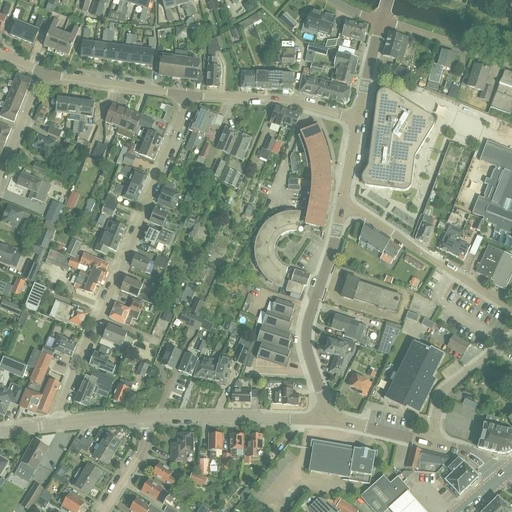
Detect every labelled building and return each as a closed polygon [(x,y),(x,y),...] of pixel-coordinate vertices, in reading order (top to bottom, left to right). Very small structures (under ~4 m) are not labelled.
[(49,0),(46,10),(52,12),(55,13),(59,0),(49,0)] [(82,11),(88,13),(92,0),(80,0),(86,2),(82,11)] [(100,0),(99,4),(94,3),(91,15),(101,18),(105,3),(107,3),(107,0),(100,0)] [(138,0),(136,6),(143,8),(148,9),(150,0),(138,0)] [(175,0),(162,0),(165,10),(170,9),(177,7),(175,0)] [(187,0),(175,0),(177,7),(182,5),(184,12),(185,11),(187,17),(192,16),(190,8),(189,3),(187,0)] [(9,13),(12,5),(7,3),(3,11),(9,13)] [(27,11),(22,9),(18,17),(23,19),(27,11)] [(319,32),(324,14),(311,11),(309,17),(306,16),(302,31),(318,36),(319,32)] [(325,14),(324,14),(319,32),(330,35),(332,29),(336,30),(337,25),(334,24),(336,17),(330,16),(331,14),(325,13),(325,14)] [(250,18),(254,24),(260,20),(256,14),(250,18)] [(44,18),(40,16),(36,25),(41,27),(44,18)] [(241,28),(243,30),(254,24),(250,18),(239,24),(241,28)] [(44,47),(57,52),(63,33),(56,30),(60,21),(54,19),(44,47)] [(291,20),(286,25),(291,30),(296,25),(291,20)] [(342,37),(362,42),(367,26),(347,21),(342,37)] [(11,35),(22,40),(28,26),(21,24),(17,22),(11,35)] [(28,26),(22,40),(33,45),(39,31),(34,29),(28,26)] [(57,52),(69,56),(80,29),(75,27),(71,36),(63,33),(57,52)] [(242,36),(239,28),(231,30),(234,39),(242,36)] [(178,37),(186,37),(186,29),(178,29),(178,37)] [(93,59),(105,60),(109,32),(104,31),(102,44),(95,43),(93,59)] [(105,60),(117,62),(119,47),(112,46),(114,33),(109,32),(105,60)] [(383,57),(403,62),(405,55),(409,38),(392,33),(389,35),(385,49),(383,57)] [(207,87),(220,88),(220,67),(216,66),(216,58),(215,58),(216,52),(221,52),(219,45),(222,44),(220,36),(209,42),(208,66),(207,87)] [(81,57),(93,59),(95,43),(88,43),(83,42),(81,57)] [(328,49),(308,43),(307,51),(326,56),(328,49)] [(117,62),(129,63),(131,48),(125,47),(119,47),(117,62)] [(340,68),(355,72),(358,59),(350,57),(351,50),(339,47),(338,53),(334,65),(340,67),(340,68)] [(129,63),(141,65),(143,50),(142,50),(131,48),(129,63)] [(294,64),(295,49),(282,49),(282,55),(281,55),(281,63),(294,64)] [(141,65),(152,67),(154,51),(143,50),(141,65)] [(442,51),(438,65),(433,63),(429,81),(440,84),(444,67),(452,69),(456,54),(442,51)] [(159,76),(172,78),(175,57),(162,56),(159,76)] [(172,78),(185,79),(187,59),(182,58),(175,57),(172,78)] [(185,79),(197,81),(200,61),(187,59),(185,79)] [(302,75),(303,76),(308,77),(310,70),(321,74),(324,67),(312,63),(310,69),(304,68),(302,75)] [(388,76),(404,81),(407,69),(391,64),(388,76)] [(474,86),(487,90),(494,69),(482,65),(474,86)] [(336,81),(351,85),(355,72),(340,68),(338,74),(333,73),(331,80),(336,81)] [(511,72),(507,71),(503,86),(511,88),(511,72)] [(241,89),(254,89),(255,73),(242,72),(241,89)] [(254,89),(267,90),(268,73),(255,73),(254,89)] [(267,90),(280,90),(280,74),(268,73),(267,90)] [(9,83),(27,91),(32,80),(17,74),(14,83),(10,81),(9,83)] [(280,90),(293,91),(293,74),(280,74),(280,90)] [(313,94),(317,79),(308,77),(303,76),(299,92),(313,96),(313,94)] [(335,84),(317,79),(313,94),(313,96),(330,100),(335,84)] [(440,84),(429,81),(427,88),(438,91),(440,84)] [(9,96),(23,101),(27,91),(9,83),(8,86),(12,87),(9,96)] [(335,84),(330,100),(344,104),(347,103),(350,88),(335,84)] [(453,85),(449,96),(456,99),(460,87),(453,85)] [(411,185),(415,157),(434,125),(434,124),(434,122),(434,121),(434,120),(433,119),(433,118),(431,117),(430,116),(389,91),(387,91),(386,90),(384,90),(383,90),(382,91),(381,91),(380,92),(379,93),(378,94),(377,96),(377,97),(368,167),(362,176),(362,177),(362,178),(362,179),(362,181),(362,182),(363,184),(364,185),(365,186),(366,186),(403,191),(404,191),(405,191),(407,190),(408,190),(409,189),(410,188),(411,186),(411,185)] [(0,105),(18,112),(23,101),(9,96),(5,104),(1,102),(0,105)] [(68,115),(70,100),(58,98),(56,113),(68,115)] [(83,101),(70,100),(68,115),(67,121),(74,122),(73,132),(78,133),(83,101)] [(78,133),(83,134),(86,117),(93,118),(95,103),(83,101),(78,133)] [(0,116),(14,123),(18,112),(0,105),(0,106),(3,108),(0,116)] [(114,129),(119,130),(127,111),(113,105),(106,122),(115,126),(114,129)] [(195,143),(209,111),(200,107),(193,122),(192,122),(188,130),(193,132),(186,149),(192,151),(195,143)] [(282,128),(288,111),(276,107),(272,120),(271,119),(269,123),(275,125),(275,126),(281,128),(282,128)] [(129,135),(134,136),(135,134),(139,123),(142,117),(127,111),(119,130),(122,132),(123,129),(130,132),(129,135)] [(218,115),(209,111),(195,143),(201,145),(205,137),(206,138),(206,140),(212,143),(216,133),(213,131),(214,131),(212,130),(218,115)] [(284,129),(293,132),(295,128),(300,116),(288,111),(282,128),(281,128),(281,129),(283,130),(284,129)] [(142,116),(142,117),(139,123),(151,128),(154,122),(142,116)] [(304,151),(325,145),(324,140),(321,134),(319,127),(315,121),(309,127),(310,129),(301,133),(302,135),(298,137),(300,141),(301,144),(303,148),(304,151)] [(0,140),(6,143),(11,129),(0,124),(0,140)] [(48,133),(59,138),(62,132),(59,131),(60,126),(54,124),(53,128),(50,127),(48,133)] [(229,155),(239,133),(226,127),(216,150),(229,155)] [(144,143),(159,149),(164,138),(148,131),(149,131),(143,129),(140,138),(145,139),(144,143)] [(239,133),(229,155),(243,161),(252,139),(239,133)] [(38,135),(33,146),(51,154),(52,152),(55,153),(56,152),(59,153),(58,155),(66,158),(69,148),(62,145),(56,142),(56,143),(38,135)] [(65,138),(63,144),(75,149),(77,143),(65,138)] [(269,138),(264,149),(271,152),(274,146),(275,142),(276,141),(269,138)] [(500,230),(511,234),(511,150),(487,141),(479,161),(495,167),(490,180),(486,179),(484,184),(488,186),(483,199),(478,197),(472,214),(483,218),(482,220),(496,226),(493,232),(498,234),(500,230)] [(87,154),(91,145),(86,143),(82,152),(87,154)] [(93,156),(102,160),(108,147),(98,143),(93,156)] [(139,155),(154,161),(159,149),(144,143),(142,146),(137,144),(134,153),(139,155)] [(201,171),(202,171),(213,147),(206,143),(200,157),(199,156),(196,162),(204,165),(201,171)] [(307,168),(311,168),(330,166),(329,164),(329,159),(325,145),(304,151),(305,154),(305,157),(306,160),(307,164),(307,168)] [(127,152),(129,149),(124,147),(118,161),(123,163),(127,152)] [(290,158),(292,173),(300,172),(298,156),(292,153),(290,158)] [(123,163),(132,167),(136,158),(127,154),(123,163)] [(95,161),(87,158),(84,165),(90,167),(93,166),(95,161)] [(211,175),(220,179),(226,164),(217,160),(211,175)] [(446,175),(455,179),(462,165),(453,161),(446,175)] [(32,169),(47,176),(50,170),(35,163),(32,169)] [(311,168),(312,179),(331,178),(330,174),(330,170),(330,166),(311,168)] [(128,184),(142,190),(148,176),(126,167),(125,169),(121,167),(117,175),(130,180),(128,184)] [(227,185),(239,190),(244,176),(233,172),(227,185)] [(28,198),(44,204),(46,197),(48,194),(51,185),(43,182),(42,182),(22,173),(17,185),(31,191),(28,198)] [(312,179),(312,189),(330,191),(330,186),(331,182),(331,178),(312,179)] [(104,204),(105,204),(116,208),(119,203),(115,202),(118,196),(123,198),(136,204),(142,190),(128,184),(126,189),(118,185),(117,188),(112,186),(104,204)] [(158,204),(174,211),(181,194),(173,191),(175,187),(168,184),(166,188),(165,188),(158,204)] [(306,189),(305,199),(329,203),(329,199),(330,195),(330,191),(312,189),(306,189)] [(185,201),(189,203),(194,192),(189,191),(185,201)] [(437,194),(432,192),(429,202),(434,204),(437,194)] [(303,199),(301,211),(326,216),(329,203),(305,199),(303,199)] [(45,220),(57,225),(65,206),(57,203),(53,201),(45,220)] [(113,217),(116,208),(105,204),(101,213),(113,217)] [(244,214),(250,216),(254,207),(248,205),(244,214)] [(2,223),(17,229),(19,223),(26,226),(28,220),(30,215),(24,212),(9,206),(2,223)] [(162,228),(164,229),(167,222),(165,221),(168,214),(156,208),(150,222),(163,228),(162,228)] [(301,211),(301,213),(299,222),(306,223),(306,225),(308,225),(307,227),(308,227),(309,228),(310,229),(310,230),(310,231),(309,232),(322,240),(326,216),(301,211)] [(293,212),(289,213),(291,234),(293,234),(294,234),(296,234),(297,235),(298,235),(300,235),(301,236),(302,237),(305,233),(306,233),(307,233),(308,233),(309,232),(310,231),(310,230),(310,229),(309,228),(308,227),(307,227),(308,225),(306,225),(306,223),(299,222),(301,213),(296,213),(293,212)] [(281,214),(277,216),(286,236),(288,235),(290,234),(291,234),(289,213),(285,213),(281,214)] [(271,220),(268,222),(282,238),(283,237),(285,236),(286,236),(277,216),(274,217),(271,220)] [(415,240),(427,244),(434,227),(432,226),(435,220),(424,216),(422,222),(415,240)] [(190,237),(194,239),(201,222),(187,217),(184,226),(193,230),(190,237)] [(474,230),(480,232),(485,222),(478,220),(474,230)] [(104,233),(121,240),(126,228),(109,221),(104,233)] [(262,228),(260,231),(279,242),(280,241),(281,239),(282,238),(268,222),(265,225),(262,228)] [(359,241),(394,261),(401,249),(390,242),(391,239),(365,224),(359,241)] [(148,247),(156,251),(159,242),(171,247),(176,234),(163,229),(161,232),(148,227),(142,242),(149,245),(148,247)] [(450,228),(440,250),(452,255),(458,241),(462,233),(450,228)] [(36,245),(47,250),(54,234),(42,229),(36,245)] [(255,242),(255,245),(276,248),(277,247),(277,245),(278,244),(279,242),(260,231),(259,233),(257,236),(256,239),(255,242)] [(94,251),(107,256),(109,250),(116,253),(121,240),(104,233),(103,232),(98,244),(97,244),(94,251)] [(82,244),(71,239),(65,254),(75,258),(81,260),(82,258),(77,255),(82,244)] [(452,255),(464,261),(470,246),(458,241),(452,255)] [(0,261),(10,266),(16,251),(0,244),(0,261)] [(477,244),(473,254),(478,256),(482,246),(477,244)] [(52,248),(65,254),(66,249),(57,245),(57,246),(53,245),(52,248)] [(254,253),(255,257),(276,254),(276,252),(276,250),(276,248),(255,245),(254,249),(254,253)] [(489,283),(504,253),(488,245),(476,273),(491,280),(489,283)] [(22,278),(33,282),(38,273),(46,252),(40,250),(38,255),(35,263),(29,260),(22,278)] [(82,271),(80,275),(75,287),(92,295),(96,285),(100,286),(101,284),(104,277),(105,278),(107,272),(106,272),(109,264),(84,253),(82,258),(81,260),(75,258),(75,259),(50,250),(45,263),(67,270),(69,267),(78,270),(80,265),(89,269),(87,273),(82,271)] [(489,283),(505,291),(511,274),(511,256),(504,253),(489,283)] [(258,268),(278,258),(277,257),(277,256),(277,255),(276,254),(255,257),(256,261),(257,264),(258,268)] [(145,273),(150,261),(149,261),(136,255),(131,267),(145,273)] [(404,260),(421,271),(424,266),(407,255),(404,260)] [(169,262),(157,257),(154,266),(166,271),(169,262)] [(262,275),(264,276),(280,262),(279,261),(279,260),(278,258),(258,268),(259,270),(261,272),(262,275)] [(270,282),(272,284),(283,267),(284,265),(283,264),(281,263),(280,262),(264,276),(266,279),(267,280),(269,281),(270,282)] [(281,288),(282,288),(284,280),(288,282),(292,270),(287,269),(286,269),(284,268),(283,267),(272,284),(273,284),(276,286),(278,287),(281,288)] [(288,282),(291,283),(291,282),(306,287),(310,276),(295,271),(292,270),(288,282)] [(384,309),(396,313),(401,296),(359,283),(359,281),(348,277),(342,297),(353,301),(353,299),(378,307),(378,308),(384,310),(384,309)] [(137,298),(157,307),(161,297),(154,294),(152,298),(140,292),(143,285),(127,278),(121,291),(137,298)] [(409,285),(416,289),(420,281),(412,278),(409,285)] [(25,283),(17,279),(11,293),(20,296),(25,283)] [(289,297),(302,301),(304,293),(302,292),(304,287),(291,283),(288,282),(284,280),(282,288),(287,289),(286,292),(290,293),(289,297)] [(0,292),(4,295),(8,285),(4,283),(0,281),(0,292)] [(180,301),(186,304),(193,289),(186,287),(180,301)] [(43,296),(31,291),(25,307),(36,312),(43,296)] [(249,295),(242,313),(248,315),(255,297),(249,295)] [(257,359),(287,369),(290,359),(286,358),(291,342),(289,341),(291,334),(289,333),(292,324),(289,323),(295,305),(276,299),(271,312),(267,311),(257,341),(262,343),(257,359)] [(110,319),(124,325),(129,327),(133,319),(136,320),(143,305),(132,300),(129,309),(116,304),(110,319)] [(188,327),(194,329),(199,318),(205,304),(196,300),(190,314),(183,311),(179,321),(189,325),(188,327)] [(0,308),(19,316),(22,308),(3,301),(0,308)] [(61,304),(55,318),(70,324),(71,322),(82,327),(87,314),(75,309),(74,310),(64,305),(61,304)] [(417,316),(409,313),(408,312),(406,319),(417,323),(419,316),(417,316)] [(170,323),(172,316),(165,313),(162,320),(170,323)] [(346,337),(354,340),(357,330),(359,323),(351,321),(336,316),(332,328),(347,333),(346,337)] [(200,328),(210,332),(214,324),(199,318),(194,329),(199,331),(200,328)] [(432,330),(435,324),(431,322),(424,319),(421,325),(432,330)] [(231,333),(235,324),(227,321),(224,330),(231,333)] [(103,339),(122,347),(127,334),(109,326),(103,339)] [(378,351),(389,355),(401,331),(386,326),(378,351)] [(447,347),(464,356),(470,345),(453,335),(447,347)] [(54,340),(51,350),(44,347),(42,353),(43,354),(44,354),(53,358),(55,352),(57,353),(58,352),(72,358),(77,344),(64,338),(58,336),(56,341),(54,340)] [(325,353),(337,357),(332,372),(343,376),(346,364),(350,354),(350,353),(347,352),(351,342),(339,338),(337,343),(329,340),(325,353)] [(195,350),(201,353),(204,348),(205,344),(199,341),(195,350)] [(418,414),(435,380),(431,379),(444,354),(431,348),(430,350),(414,342),(398,374),(394,372),(384,393),(391,397),(389,401),(388,400),(388,401),(406,410),(407,408),(418,414)] [(223,345),(218,343),(215,350),(220,352),(223,345)] [(161,364),(175,370),(182,353),(168,347),(161,364)] [(239,347),(232,362),(244,367),(250,352),(239,347)] [(36,414),(37,411),(48,415),(60,386),(60,385),(50,381),(49,381),(44,378),(53,358),(44,354),(43,354),(42,353),(30,381),(31,382),(27,390),(20,407),(36,414)] [(90,365),(113,375),(116,367),(107,363),(109,358),(95,353),(90,365)] [(178,372),(191,377),(198,359),(185,354),(178,372)] [(194,378),(205,380),(205,381),(208,373),(206,372),(210,359),(204,357),(203,363),(198,361),(194,378)] [(214,382),(226,385),(230,370),(232,359),(221,357),(220,361),(219,363),(218,367),(214,382)] [(0,368),(23,378),(27,368),(4,358),(0,368)] [(205,381),(214,382),(218,367),(219,363),(220,361),(210,359),(206,372),(208,373),(205,381)] [(351,370),(355,372),(359,364),(355,361),(351,370)] [(136,375),(144,378),(149,366),(141,363),(136,375)] [(377,371),(370,368),(367,375),(374,378),(377,371)] [(75,402),(87,407),(95,388),(109,393),(115,379),(94,370),(91,377),(86,375),(83,382),(75,402)] [(357,394),(366,398),(368,394),(367,394),(372,384),(353,375),(348,385),(359,391),(357,394)] [(112,400),(124,405),(133,384),(121,379),(118,385),(112,400)] [(283,405),(298,406),(299,394),(293,394),(293,390),(293,382),(269,381),(269,386),(277,387),(277,388),(283,388),(283,389),(283,392),(275,392),(275,404),(283,404),(283,405)] [(231,402),(251,403),(252,391),(240,391),(243,384),(237,382),(232,391),(231,402)] [(0,413),(5,415),(10,403),(18,406),(25,390),(16,386),(11,384),(8,391),(0,387),(0,413)] [(462,404),(474,410),(477,405),(465,399),(463,404),(462,404)] [(478,448),(503,455),(509,453),(511,450),(511,429),(506,421),(506,420),(487,415),(484,425),(479,446),(478,448)] [(87,440),(82,450),(87,452),(93,442),(97,444),(114,454),(121,444),(107,435),(106,437),(99,432),(96,436),(94,440),(89,437),(87,440)] [(172,462),(185,462),(185,453),(192,453),(193,435),(179,435),(178,447),(172,447),(172,462)] [(210,457),(216,457),(216,450),(222,450),(222,435),(209,435),(209,450),(210,450),(210,457)] [(230,455),(237,455),(237,449),(243,449),(243,435),(230,435),(230,449),(230,455)] [(243,464),(245,464),(246,457),(250,457),(256,457),(256,452),(254,452),(254,449),(262,450),(262,436),(250,436),(250,439),(247,439),(247,442),(246,442),(246,457),(244,457),(243,464)] [(75,449),(80,452),(82,450),(87,440),(83,437),(81,441),(75,449)] [(69,451),(77,456),(80,452),(75,449),(81,441),(76,438),(69,451)] [(19,467),(33,476),(48,449),(33,441),(22,462),(19,467)] [(114,454),(97,444),(93,449),(97,451),(94,457),(107,465),(114,454)] [(342,480),(370,485),(375,453),(354,449),(354,451),(313,444),(309,472),(342,477),(342,480)] [(411,448),(406,467),(417,470),(417,472),(436,474),(439,478),(441,476),(460,496),(471,485),(478,478),(464,463),(463,464),(457,459),(411,448)] [(221,468),(227,469),(229,459),(230,455),(224,454),(223,458),(221,468)] [(0,476),(9,463),(0,457),(0,476)] [(199,474),(208,475),(209,460),(199,460),(199,474)] [(175,481),(169,477),(173,472),(160,464),(159,464),(158,463),(155,469),(156,470),(152,475),(171,487),(175,481)] [(77,473),(95,484),(102,474),(88,465),(87,468),(84,466),(81,470),(80,469),(77,473)] [(47,470),(44,474),(52,480),(55,475),(47,470)] [(189,482),(205,488),(208,478),(197,474),(192,472),(189,482)] [(75,487),(89,495),(95,484),(77,473),(74,478),(77,479),(73,485),(75,487)] [(53,479),(66,487),(70,482),(56,474),(53,479)] [(384,476),(360,497),(373,511),(385,511),(410,490),(403,483),(398,477),(390,483),(384,476)] [(142,492),(156,500),(159,496),(164,499),(165,499),(168,501),(171,496),(162,490),(163,489),(149,480),(146,486),(144,486),(142,489),(143,490),(142,492)] [(21,505),(30,511),(43,490),(33,484),(21,505)] [(240,495),(244,498),(250,490),(247,488),(240,495)] [(427,511),(407,490),(388,507),(393,511),(427,511)] [(40,496),(49,502),(53,496),(44,491),(40,496)] [(69,511),(70,511),(72,511),(79,511),(81,510),(80,508),(83,503),(70,494),(65,491),(57,503),(62,507),(61,509),(65,511),(69,511)] [(36,504),(45,509),(49,502),(40,496),(36,504)] [(511,511),(498,497),(482,511),(511,511)] [(162,511),(151,504),(149,507),(137,499),(133,505),(132,504),(130,507),(131,509),(130,509),(133,511),(162,511)] [(329,511),(330,511),(338,511),(339,511),(332,506),(322,499),(319,499),(314,502),(323,511),(329,511)] [(340,500),(335,508),(340,511),(339,511),(349,511),(352,507),(340,500)]
